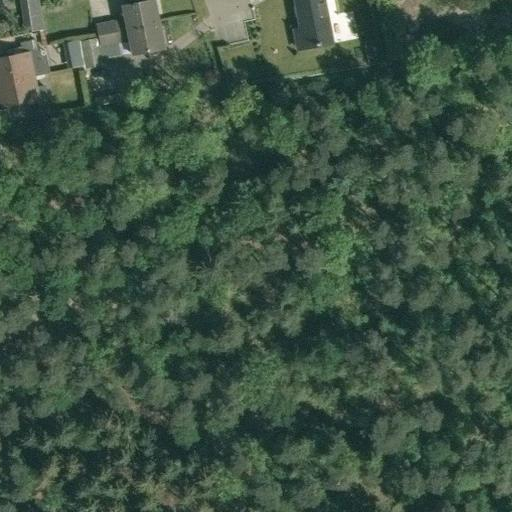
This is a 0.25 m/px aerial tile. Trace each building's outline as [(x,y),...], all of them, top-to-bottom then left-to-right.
[(38,0),(25,0),(17,1),(22,37),(43,34),(38,0)] [(100,35),(161,22),(156,0),(143,0),(123,4),(126,18),(98,24),(100,35)] [(324,0),(297,0),(303,29),(296,31),(299,50),(333,44),(324,0)] [(103,45),(131,39),(134,53),(166,46),(161,22),(100,35),(103,45)] [(0,82),(36,74),(31,52),(39,50),(36,38),(22,41),(24,52),(0,57),(0,82)] [(85,69),(103,66),(98,38),(80,41),(85,69)] [(381,39),(366,41),(371,65),(386,63),(381,39)] [(36,74),(0,82),(0,101),(1,107),(35,99),(37,110),(51,107),(46,84),(38,86),(36,74)]
